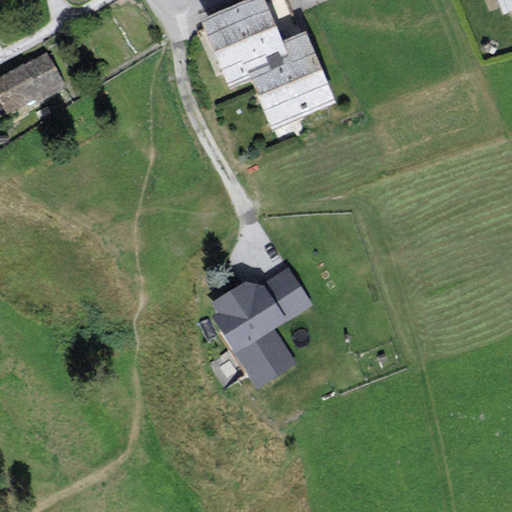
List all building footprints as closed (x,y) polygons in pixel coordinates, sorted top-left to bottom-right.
[(284,50),(262,0),(200,26),(222,79),(248,68),(272,124),(335,98),(310,39),(284,50)] [(284,0),(268,0),(279,29),(294,23),(284,0)] [(511,0),(497,0),(501,10),(511,6),(511,0)] [(0,121),(59,94),(44,61),(0,81),(0,121)] [(242,284),(211,305),(261,379),(289,360),(267,327),(304,303),(286,277),(253,300),(242,284)]
